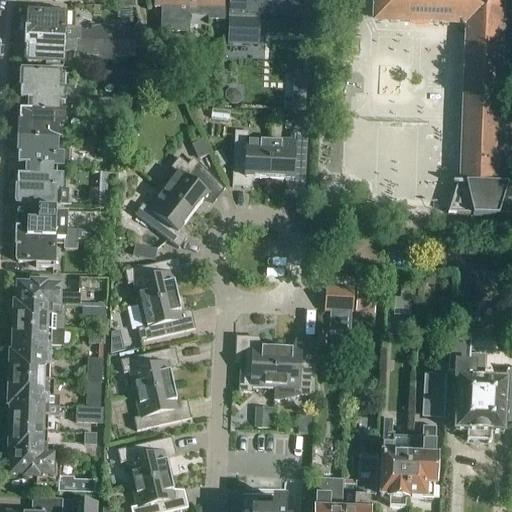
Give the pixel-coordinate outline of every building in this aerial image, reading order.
[(161,34),(188,34),(188,17),(209,18),(209,20),(223,21),(223,0),(154,0),(154,11),(155,11),(155,9),(162,9),(161,34)] [(229,0),(228,46),(257,47),(259,17),(307,19),(307,0),(229,0)] [(456,188),(448,216),(511,218),(511,187),(510,187),(511,159),(511,3),(500,4),(497,0),(375,0),(375,21),(458,24),(468,34),(462,186),(452,185),(452,187),(456,188)] [(24,31),(24,40),(111,43),(111,29),(91,28),(91,33),(75,33),(75,40),(64,40),(64,31),(74,31),(74,16),(64,15),(65,13),(47,12),(47,17),(29,16),(28,31),(24,31)] [(111,43),(24,40),(23,50),(27,50),(27,65),(45,65),(44,70),(62,70),(63,54),(73,54),(73,60),(96,60),(96,55),(111,56),(112,44),(111,44),(111,43)] [(137,64),(136,76),(144,77),(145,65),(137,64)] [(19,102),(24,103),(40,103),(40,108),(44,108),(44,115),(63,116),(65,76),(22,74),(21,92),(20,92),(19,102)] [(199,83),(204,99),(218,94),(212,78),(199,83)] [(225,95),(225,101),(231,107),(236,107),(240,103),(240,98),(235,92),(229,92),(225,95)] [(97,102),(96,113),(109,113),(109,102),(97,102)] [(20,124),(19,141),(62,143),(63,116),(44,115),(44,108),(40,108),(40,103),(24,103),(24,113),(19,113),(19,124),(20,124)] [(109,113),(96,113),(96,121),(108,121),(109,113)] [(244,181),(268,182),(270,142),(247,141),(248,135),(234,134),(232,190),(244,190),(244,181)] [(270,142),(268,182),(292,183),(292,193),(304,193),(307,138),(293,137),(293,143),(270,142)] [(22,168),(21,179),(36,179),(37,174),(41,174),(41,168),(56,169),(61,170),(62,143),(19,141),(19,157),(17,157),(17,168),(22,168)] [(193,147),(199,161),(209,157),(202,142),(193,147)] [(212,156),(219,171),(228,167),(221,152),(212,156)] [(224,192),(197,165),(192,171),(178,160),(170,171),(175,174),(161,192),(192,217),(207,198),(215,204),(224,192)] [(36,179),(21,179),(16,178),(16,189),(17,189),(17,206),(71,208),(71,192),(67,192),(60,191),(61,180),(56,180),(56,169),(41,168),(41,174),(37,174),(36,179)] [(192,217),(161,192),(147,211),(142,207),(134,217),(178,252),(185,242),(177,236),(192,217)] [(14,231),(14,241),(54,242),(64,243),(64,242),(77,243),(77,242),(89,243),(89,234),(64,233),(65,218),(55,218),(55,213),(37,213),(37,217),(19,216),(18,231),(14,231)] [(54,242),(14,241),(14,250),(18,250),(17,265),(36,266),(35,270),(53,271),(54,242)] [(76,252),(77,243),(64,242),(64,243),(64,252),(76,252)] [(144,259),(161,263),(163,253),(146,250),(144,259)] [(133,285),(138,308),(177,299),(171,276),(181,273),(178,262),(124,274),(127,287),(133,285)] [(78,293),(106,295),(107,282),(79,281),(78,293)] [(17,288),(17,306),(17,307),(61,308),(61,309),(65,309),(79,309),(80,297),(58,296),(58,287),(31,286),(31,289),(17,288)] [(351,316),(353,316),(354,291),(325,289),(324,315),(330,315),(331,315),(347,316),(351,316)] [(410,313),(411,301),(414,302),(414,291),(400,291),(400,301),(394,301),(393,312),(410,313)] [(355,316),(374,317),(376,293),(357,292),(355,316)] [(177,299),(138,308),(143,330),(137,332),(140,345),(195,332),(192,320),(182,323),(177,299)] [(13,329),(13,332),(62,334),(63,318),(61,318),(61,309),(61,308),(17,307),(17,306),(14,306),(14,319),(12,321),(12,327),(13,329)] [(82,319),(97,320),(98,310),(82,310),(82,319)] [(330,315),(329,333),(350,335),(351,316),(347,316),(331,315),(330,315)] [(13,345),(12,356),(49,358),(50,346),(62,347),(62,334),(13,332),(13,335),(11,337),(11,343),(13,345)] [(100,336),(89,336),(88,346),(99,347),(100,336)] [(251,390),(274,391),(276,352),(252,350),(252,340),(235,340),(234,366),(239,366),(238,395),(251,396),(251,390)] [(276,352),(274,391),(297,392),(297,398),(314,399),(317,343),(301,343),(300,353),(276,352)] [(511,425),(511,372),(505,372),(505,383),(484,382),(485,358),(469,358),(469,344),(448,343),(446,376),(454,377),(453,406),(455,406),(454,434),(467,435),(466,443),(489,444),(489,436),(503,436),(504,425),(511,425)] [(109,348),(111,356),(120,354),(117,345),(109,348)] [(129,375),(134,398),(172,389),(167,365),(177,363),(174,351),(120,364),(123,377),(129,375)] [(9,379),(9,383),(48,384),(49,358),(12,356),(10,356),(10,369),(8,371),(8,377),(9,379)] [(87,367),(87,386),(98,386),(101,386),(101,368),(87,367)] [(8,409),(10,409),(58,411),(59,390),(53,390),(53,384),(48,384),(9,383),(9,386),(7,388),(7,393),(9,396),(8,409)] [(98,386),(87,386),(86,396),(97,396),(98,386)] [(172,389),(134,398),(139,420),(133,421),(136,434),(190,422),(188,410),(178,412),(172,389)] [(444,420),(445,396),(423,394),(422,419),(444,420)] [(9,433),(9,435),(46,436),(47,419),(59,419),(59,411),(58,411),(10,409),(10,420),(8,422),(8,428),(8,430),(9,433)] [(101,412),(81,411),(76,411),(75,425),(101,426),(101,412)] [(254,432),(273,432),(273,415),(255,415),(254,432)] [(406,501),(407,453),(408,442),(393,441),(393,436),(391,436),(391,423),(383,423),(379,499),(387,500),(387,501),(389,502),(389,510),(403,510),(404,502),(406,502),(406,501)] [(421,454),(407,453),(406,501),(432,502),(433,488),(434,488),(435,460),(434,460),(435,430),(422,430),(421,454)] [(8,459),(11,459),(52,461),(52,449),(46,449),(46,436),(9,435),(9,436),(8,438),(7,444),(9,446),(8,459)] [(84,447),(95,448),(95,437),(84,436),(84,447)] [(125,465),(131,487),(169,478),(164,455),(173,452),(171,441),(117,453),(120,466),(125,465)] [(52,461),(11,459),(10,477),(24,478),(24,481),(36,481),(36,488),(58,489),(57,497),(94,498),(94,485),(73,484),(73,482),(59,481),(60,464),(51,463),(52,461)] [(342,485),(340,511),(367,511),(368,491),(375,491),(377,464),(364,464),(364,467),(359,467),(357,486),(342,485)] [(169,478),(131,487),(136,510),(130,511),(184,511),(187,511),(184,500),(175,502),(169,478)] [(328,511),(330,484),(316,484),(314,511),(328,511)] [(92,511),(93,505),(32,503),(32,511),(92,511)] [(283,511),(284,505),(257,503),(256,511),(283,511)]
